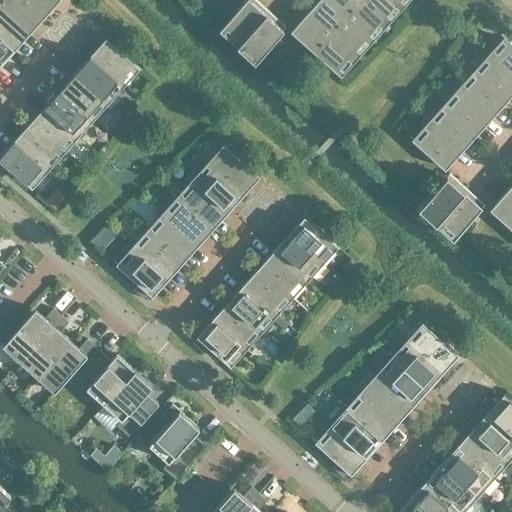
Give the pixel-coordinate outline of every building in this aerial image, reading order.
[(43,13),(29,0),(0,0),(0,4),(24,25),(31,16),(36,21),(43,13)] [(29,0),(43,13),(50,5),(46,0),(29,0)] [(245,0),(224,24),(241,40),(268,9),(257,0),(245,0)] [(319,0),(314,7),(318,11),(307,23),(302,19),(292,31),(335,69),(397,0),(319,0)] [(15,34),(24,25),(0,4),(0,35),(13,47),(20,39),(15,34)] [(286,26),(268,9),(241,40),(259,56),(272,41),(286,26)] [(13,47),(0,35),(0,51),(1,51),(6,55),(13,47)] [(511,41),(509,39),(493,57),(511,73),(511,41)] [(102,43),(91,55),(117,79),(133,61),(112,43),(107,48),(102,43)] [(117,79),(91,55),(80,68),(86,73),(82,77),(102,96),(117,79)] [(511,77),(511,73),(493,57),(478,74),(504,97),(511,88),(511,82),(510,80),(511,77)] [(504,97),(478,74),(463,91),(484,109),(488,105),(493,109),(504,97)] [(102,96),(82,77),(77,82),(71,77),(61,89),(87,113),(102,96)] [(87,113),(61,89),(50,101),(55,106),(51,111),(72,130),(87,113)] [(479,114),(484,109),(463,91),(448,107),(474,131),(485,119),(479,114)] [(474,131),(448,107),(432,124),(453,143),(457,138),(463,143),(474,131)] [(72,130),(51,111),(47,116),(41,111),(30,123),(57,147),(72,130)] [(57,147),(30,123),(19,135),(25,140),(20,146),(41,164),(57,147)] [(449,148),(453,143),(432,124),(416,142),(443,166),(454,153),(449,148)] [(222,145),(208,160),(242,191),(249,182),(244,179),(253,169),(219,139),(218,141),(222,145)] [(41,164),(20,146),(16,150),(11,145),(0,157),(0,168),(6,174),(11,168),(25,182),(41,164)] [(189,172),(188,173),(222,204),(230,195),(235,199),(242,191),(208,160),(207,161),(212,165),(198,181),(189,172)] [(422,202),(440,218),(467,188),(449,172),(422,202)] [(222,204),(188,173),(187,174),(192,178),(178,194),(211,225),(219,216),(214,212),(222,204)] [(485,204),(467,188),(440,218),(458,234),(485,204)] [(159,207),(158,208),(192,238),(200,229),(204,233),(211,225),(178,194),(177,195),(181,199),(167,215),(159,207)] [(511,227),(511,194),(506,201),(501,197),(491,209),(511,227)] [(192,238),(158,208),(157,209),(162,212),(147,228),(181,259),(188,250),(184,246),(192,238)] [(340,247),(311,221),(306,227),(300,222),(290,234),(316,257),(330,241),(338,248),(340,247)] [(128,240),(127,241),(161,272),(169,263),(174,267),(181,259),(147,228),(147,229),(151,233),(137,249),(128,240)] [(316,257),(290,234),(279,245),(284,250),(280,255),(305,278),(306,278),(302,274),(316,257)] [(153,280),(161,272),(127,241),(126,242),(136,250),(122,266),(112,257),(111,259),(138,283),(133,288),(145,299),(158,285),(153,280)] [(305,278),(280,255),(275,260),(270,256),(259,268),(286,291),(300,275),(305,279),(305,278)] [(286,291),(259,268),(248,279),(254,284),(249,290),(275,312),(275,311),(271,307),(286,291)] [(275,312),(249,290),(245,294),(239,290),(229,302),(255,325),(270,309),(274,313),(275,312)] [(255,325),(229,302),(218,313),(223,318),(219,323),(244,346),(245,345),(240,341),(255,325)] [(2,343),(20,359),(60,315),(52,308),(41,320),(31,312),(2,343)] [(60,315),(20,359),(37,374),(66,343),(56,334),(68,321),(60,315)] [(244,346),(219,323),(214,329),(209,324),(193,342),(204,352),(209,347),(232,367),(233,366),(225,359),(239,343),(244,347),(244,346)] [(427,325),(411,343),(441,369),(448,361),(443,357),(452,347),(427,325)] [(66,343),(37,374),(53,389),(52,390),(54,391),(94,345),(86,338),(75,351),(66,343)] [(392,355),(392,356),(421,382),(429,373),(433,377),(441,369),(411,343),(397,359),(392,355)] [(85,386),(103,403),(132,370),(123,362),(125,360),(118,354),(112,361),(98,349),(68,381),(80,392),(85,386)] [(421,382),(392,356),(376,373),(410,403),(417,395),(413,391),(421,382)] [(132,370),(103,403),(121,419),(116,424),(128,435),(158,402),(143,389),(149,382),(143,377),(141,379),(132,370)] [(376,373),(361,390),(390,416),(398,407),(403,411),(410,403),(376,373)] [(390,416),(361,390),(346,407),(380,437),(387,429),(382,424),(390,416)] [(496,403),(488,412),(511,432),(511,400),(509,398),(500,407),(496,403)] [(204,444),(190,431),(196,424),(172,403),(161,415),(168,421),(148,443),(168,460),(163,466),(175,477),(204,444)] [(380,437),(346,407),(331,424),(360,450),(368,441),(372,445),(380,437)] [(511,432),(488,412),(481,419),(486,424),(477,433),(507,458),(508,458),(503,454),(511,443),(511,432)] [(352,459),(360,450),(331,424),(330,424),(335,428),(319,445),(337,461),(332,466),(344,476),(356,462),(352,459)] [(507,458),(477,433),(470,441),(465,437),(458,446),(492,475),(507,458)] [(492,475),(458,446),(451,453),(455,458),(447,467),(477,492),(492,475)] [(477,492),(447,467),(439,475),(435,471),(427,480),(461,509),(477,492)] [(461,509),(427,480),(420,487),(425,491),(417,501),(429,511),(450,511),(456,506),(460,510),(461,509)] [(0,485),(0,505),(10,494),(0,485)] [(209,511),(241,511),(259,492),(251,486),(240,498),(230,490),(209,511)] [(259,492),(241,511),(255,511),(267,499),(259,492)] [(429,511),(417,501),(409,509),(404,505),(398,511),(429,511)]
